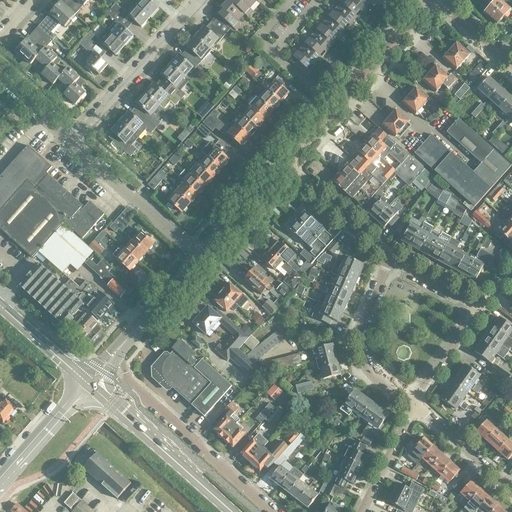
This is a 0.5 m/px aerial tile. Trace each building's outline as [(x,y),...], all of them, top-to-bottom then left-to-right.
[(61,2),(60,3),(75,16),(75,15),(79,11),(77,9),(82,4),(84,6),(89,0),(64,0),(62,3),(61,2)] [(149,0),(144,0),(138,7),(151,19),(160,10),(149,0)] [(248,17),(229,0),(228,0),(216,13),(236,31),(241,26),(238,23),(245,15),(248,18),(248,17)] [(260,4),(255,0),(229,0),(248,17),(253,12),(250,10),(257,2),(260,4)] [(338,0),(337,1),(357,19),(369,6),(364,1),(363,0),(338,0)] [(499,0),(496,0),(491,6),(503,18),(508,12),(510,10),(499,0)] [(330,10),(326,15),(345,32),(357,19),(337,1),(337,2),(340,4),(333,13),(330,10)] [(60,3),(38,27),(53,41),(53,40),(70,55),(73,52),(51,33),(60,23),(65,27),(75,16),(60,3)] [(118,23),(127,14),(116,4),(107,14),(118,23)] [(503,18),(491,6),(484,14),(496,25),(503,18)] [(151,19),(138,7),(129,17),(142,29),(151,19)] [(318,23),(313,28),(333,46),(345,32),(326,15),(325,15),(328,18),(321,26),(318,23)] [(204,27),(196,37),(210,49),(218,41),(220,42),(231,29),(219,19),(208,31),(204,27)] [(121,26),(113,35),(125,47),(134,37),(121,26)] [(53,41),(38,27),(16,52),(31,65),(36,59),(46,48),(53,41)] [(306,36),(301,41),(321,59),(333,46),(313,28),(313,29),(316,31),(309,39),(306,36)] [(108,65),(92,51),(101,42),(90,32),(79,45),(89,53),(83,61),(99,75),(108,65)] [(125,47),(113,35),(104,45),(116,57),(125,47)] [(210,49),(196,37),(187,46),(191,50),(187,55),(199,65),(204,61),(202,59),(210,49)] [(309,73),(321,59),(301,41),(301,42),(304,45),(297,53),(294,50),(289,55),(309,73)] [(457,43),(450,51),(463,63),(470,55),(457,43)] [(57,58),(46,48),(36,59),(47,69),(42,75),(57,58)] [(463,63),(450,51),(443,59),(456,70),(463,63)] [(179,56),(170,65),(185,78),(192,69),(194,71),(199,65),(187,55),(183,59),(179,56)] [(57,58),(42,75),(54,85),(59,79),(69,68),(68,68),(63,74),(56,67),(61,62),(57,58)] [(472,73),(479,79),(478,80),(478,81),(481,78),(487,71),(480,64),(472,73)] [(189,81),(185,78),(170,65),(162,75),(166,78),(162,83),(181,100),(185,95),(180,91),(189,81)] [(437,66),(430,74),(443,85),(449,91),(458,80),(451,74),(449,77),(437,66)] [(80,78),(69,68),(59,79),(69,89),(64,95),(65,95),(80,78)] [(251,70),(247,74),(253,79),(257,75),(251,70)] [(461,81),(470,89),(470,90),(478,81),(478,80),(469,72),(461,81)] [(443,85),(430,74),(423,81),(436,93),(443,85)] [(488,77),(485,81),(481,78),(478,81),(470,90),(475,94),(475,93),(485,102),(499,87),(488,77)] [(80,78),(65,95),(76,105),(86,94),(79,87),(83,82),(80,79),(80,78)] [(249,84),(244,78),(240,82),(246,88),(249,84)] [(276,83),(272,87),(264,80),(260,85),(263,87),(281,103),(289,94),(276,83)] [(181,100),(162,83),(157,87),(153,84),(145,94),(159,106),(163,110),(170,102),(175,106),(181,100)] [(242,92),(236,87),(232,91),(238,96),(242,92)] [(273,112),(281,103),(263,87),(255,96),(260,100),(273,112)] [(499,87),(485,102),(486,103),(489,99),(499,108),(510,96),(499,87)] [(417,88),(410,95),(423,107),(430,99),(417,88)] [(238,96),(232,91),(229,95),(235,100),(238,96)] [(159,106),(145,94),(137,103),(141,107),(136,111),(156,129),(161,123),(151,115),(159,106)] [(423,107),(410,95),(403,103),(416,115),(423,107)] [(511,98),(510,96),(499,108),(510,118),(511,115),(511,98)] [(248,105),(249,106),(252,109),(265,120),(273,112),(260,100),(259,100),(256,97),(248,105)] [(221,103),(221,104),(227,109),(230,105),(224,99),(221,103)] [(475,119),(485,107),(481,104),(471,115),(475,119)] [(252,109),(249,106),(247,108),(250,111),(244,117),(257,129),(265,120),(252,109)] [(211,114),(212,115),(203,124),(213,132),(216,129),(221,123),(216,119),(220,115),(221,114),(216,109),(215,111),(211,114)] [(436,119),(439,116),(432,109),(428,113),(436,119)] [(397,110),(390,118),(405,132),(410,127),(407,124),(409,122),(397,110)] [(156,129),(136,111),(132,116),(128,112),(120,122),(138,139),(145,131),(150,135),(156,129)] [(511,115),(510,118),(504,124),(502,122),(486,141),(488,143),(494,136),(496,138),(506,126),(509,123),(510,125),(511,122),(511,115)] [(244,117),(237,126),(250,137),(257,129),(244,117)] [(405,132),(390,118),(383,125),(395,137),(401,131),(404,134),(405,132)] [(511,167),(459,120),(447,133),(481,165),(474,173),(491,189),(511,167)] [(138,139),(120,122),(111,131),(115,135),(111,140),(130,158),(137,151),(132,146),(138,139)] [(231,132),(221,123),(216,129),(225,137),(226,138),(229,135),(231,132)] [(201,125),(197,130),(207,139),(211,134),(201,125)] [(237,126),(231,132),(229,135),(242,146),(250,137),(237,126)] [(397,145),(379,129),(373,136),(388,150),(380,158),(390,167),(382,175),(380,173),(382,171),(379,169),(377,171),(375,169),(370,174),(383,186),(409,156),(397,145)] [(431,135),(415,153),(428,166),(467,200),(463,205),(471,212),(491,189),(474,173),(431,135)] [(188,140),(194,146),(197,142),(191,136),(188,140)] [(388,150),(373,136),(365,145),(380,158),(388,150)] [(491,145),(496,140),(493,137),(488,143),(491,145)] [(188,140),(184,144),(190,150),(194,146),(188,140)] [(380,158),(365,145),(358,153),(373,166),(380,158)] [(52,168),(28,147),(0,177),(0,230),(31,258),(63,222),(82,239),(104,215),(90,203),(85,209),(47,174),(52,168)] [(216,149),(208,158),(221,170),(229,161),(216,149)] [(182,159),(176,154),(172,158),(178,163),(182,159)] [(409,156),(383,186),(385,188),(396,176),(409,187),(415,181),(426,191),(435,180),(425,170),(409,156)] [(178,163),(172,158),(169,161),(175,167),(178,163)] [(221,170),(208,158),(203,164),(199,161),(196,164),(213,179),(221,170)] [(383,186),(370,174),(365,170),(354,161),(349,167),(347,165),(340,173),(355,186),(370,200),(383,186)] [(205,187),(213,179),(196,164),(189,172),(192,176),(205,187)] [(157,175),(163,180),(167,176),(161,171),(157,175)] [(355,186),(340,173),(332,181),(347,195),(355,186)] [(157,175),(148,186),(153,191),(163,180),(157,175)] [(192,176),(185,184),(198,196),(205,187),(192,176)] [(185,184),(177,192),(174,190),(190,204),(198,196),(185,184)] [(383,186),(370,200),(365,205),(371,210),(368,214),(376,221),(388,207),(385,204),(386,202),(383,199),(385,196),(381,192),(385,188),(383,186)] [(500,188),(495,193),(499,197),(504,191),(500,188)] [(190,204),(174,190),(170,194),(173,197),(169,202),(182,213),(190,204)] [(495,193),(491,198),(495,202),(499,197),(495,193)] [(388,207),(376,221),(384,228),(388,224),(391,227),(398,219),(395,216),(398,213),(394,209),(392,211),(388,207)] [(431,208),(428,214),(429,215),(425,220),(429,222),(436,210),(431,208)] [(487,221),(480,215),(476,212),(472,216),(476,219),(483,225),(489,230),(492,226),(487,221)] [(304,213),(297,221),(327,248),(334,240),(319,226),(304,213)] [(470,226),(473,219),(464,215),(461,222),(470,226)] [(411,247),(421,229),(423,224),(414,219),(401,242),(411,247)] [(119,229),(122,225),(116,220),(113,224),(119,229)] [(511,240),(511,224),(509,222),(506,220),(503,223),(505,225),(499,232),(503,236),(511,242),(511,240)] [(327,248),(297,221),(290,229),(312,250),(309,254),(306,251),(301,256),(310,264),(311,265),(327,248)] [(119,229),(113,224),(110,228),(115,233),(119,229)] [(63,274),(70,266),(77,272),(86,262),(85,261),(93,252),(63,225),(38,253),(63,274)] [(421,229),(411,247),(420,252),(429,236),(425,233),(426,231),(421,229)] [(135,230),(128,238),(145,253),(153,245),(147,239),(148,237),(142,232),(141,233),(137,230),(135,230)] [(429,236),(420,252),(429,257),(440,236),(431,231),(429,236)] [(440,236),(429,257),(438,261),(447,246),(443,243),(444,241),(439,239),(441,236),(440,236)] [(132,242),(125,250),(138,262),(145,253),(128,238),(132,242)] [(101,254),(105,249),(95,240),(91,245),(101,254)] [(327,249),(333,254),(341,245),(335,240),(327,249)] [(295,256),(279,241),(271,250),(284,262),(291,268),(294,264),(290,261),(295,256)] [(486,254),(489,247),(483,244),(480,250),(486,254)] [(138,262),(125,250),(121,246),(112,255),(130,271),(138,262)] [(447,246),(438,261),(448,266),(457,249),(452,246),(451,248),(447,246)] [(457,249),(448,266),(457,271),(465,255),(461,253),(462,251),(457,249)] [(284,262),(271,250),(263,259),(276,271),(280,267),(290,275),(283,283),(292,291),(303,279),(302,278),(298,275),(291,268),(284,262)] [(333,259),(324,255),(322,259),(331,263),(333,259)] [(465,255),(457,271),(466,276),(475,258),(471,256),(470,258),(465,255)] [(321,258),(317,264),(321,267),(325,262),(321,258)] [(345,262),(343,261),(337,259),(335,265),(359,275),(363,265),(346,258),(345,262)] [(475,258),(466,276),(475,281),(484,265),(479,263),(480,261),(475,258)] [(112,269),(103,260),(94,271),(103,280),(102,281),(109,286),(107,288),(120,299),(126,292),(114,281),(115,279),(109,273),(112,269)] [(354,284),(359,275),(335,265),(330,274),(338,277),(354,284)] [(98,324),(97,323),(61,291),(37,268),(20,286),(59,321),(59,326),(61,327),(65,327),(87,347),(95,338),(89,333),(98,324)] [(320,272),(312,268),(309,275),(317,279),(320,272)] [(255,269),(250,275),(270,293),(274,288),(270,285),(272,283),(255,269)] [(304,269),(298,275),(302,278),(307,271),(304,269)] [(270,293),(250,275),(245,281),(261,295),(262,294),(266,297),(270,293)] [(354,284),(338,277),(336,281),(334,281),(332,286),(350,294),(354,284)] [(70,280),(61,291),(97,323),(113,305),(86,281),(80,288),(70,280)] [(225,288),(221,292),(238,307),(243,302),(239,299),(242,294),(229,283),(229,284),(226,285),(225,286),(225,288)] [(291,292),(283,285),(282,284),(277,291),(279,292),(275,296),(282,302),(286,298),(291,292)] [(302,295),(305,288),(299,285),(296,292),(302,295)] [(350,294),(332,286),(330,291),(332,292),(330,296),(346,303),(350,294)] [(238,307),(221,292),(218,296),(216,296),(215,298),(214,300),(213,301),(226,312),(230,308),(234,311),(238,307)] [(342,313),(346,303),(330,296),(322,293),(318,302),(324,305),(342,313)] [(282,304),(279,301),(277,300),(274,304),(269,300),(262,308),(271,316),(282,304)] [(323,305),(318,303),(312,317),(330,325),(332,320),(338,322),(342,313),(324,305),(323,305)] [(217,309),(214,312),(209,307),(200,316),(213,328),(218,322),(233,335),(217,353),(228,362),(230,359),(253,380),(261,370),(254,363),(252,361),(239,350),(249,338),(217,309)] [(266,321),(258,314),(253,319),(261,326),(266,321)] [(213,328),(200,316),(192,325),(205,337),(213,328)] [(511,326),(499,318),(493,327),(508,337),(511,333),(511,334),(511,326)] [(508,337),(493,327),(487,335),(505,348),(508,344),(506,343),(507,342),(505,341),(508,337)] [(276,332),(273,335),(279,343),(283,340),(276,332)] [(273,335),(269,338),(275,346),(279,343),(273,335)] [(505,348),(487,335),(481,343),(495,354),(503,359),(509,351),(505,348)] [(251,336),(244,344),(248,348),(255,340),(251,336)] [(269,338),(265,341),(272,349),(275,346),(269,338)] [(255,340),(248,348),(252,351),(259,343),(255,340)] [(265,341),(262,344),(268,351),(272,349),(265,341)] [(170,356),(168,354),(166,355),(154,368),(154,377),(168,389),(170,389),(172,388),(204,417),(232,386),(182,342),(181,343),(179,342),(177,347),(174,350),(174,351),(170,356)] [(495,354),(481,343),(475,352),(492,364),(495,360),(493,358),(495,354)] [(262,344),(258,347),(265,354),(268,351),(262,344)] [(313,350),(314,356),(317,355),(318,359),(336,355),(333,344),(313,350)] [(258,347),(255,350),(261,357),(265,354),(258,347)] [(261,357),(255,350),(247,356),(252,361),(254,363),(261,357)] [(302,364),(299,354),(270,362),(273,371),(302,364)] [(318,359),(316,360),(318,365),(320,365),(321,369),(338,365),(336,355),(318,359)] [(489,372),(505,383),(510,376),(494,364),(489,372)] [(338,365),(321,369),(322,374),(319,375),(321,380),(341,375),(338,365)] [(465,365),(459,374),(475,386),(478,381),(476,380),(480,376),(465,365)] [(475,386),(459,374),(453,382),(467,393),(470,389),(477,394),(481,390),(475,386)] [(298,395),(314,390),(312,382),(295,386),(298,395)] [(467,393),(453,382),(447,391),(463,403),(466,398),(464,397),(467,393)] [(341,389),(350,396),(340,410),(349,417),(363,397),(346,384),(341,389)] [(276,400),(284,391),(280,387),(271,396),(276,400)] [(465,410),(468,406),(463,403),(447,391),(441,400),(451,407),(451,409),(453,411),(455,410),(458,406),(465,410)] [(363,397),(349,417),(352,413),(356,416),(357,414),(361,417),(372,403),(363,397)] [(1,402),(0,401),(0,406),(10,416),(17,409),(6,398),(1,402)] [(275,409),(274,409),(279,404),(274,400),(260,416),(265,420),(271,426),(281,414),(275,409)] [(236,425),(230,419),(239,409),(232,403),(222,413),(226,416),(214,430),(217,433),(217,434),(218,436),(220,438),(222,438),(223,439),(236,425)] [(372,403),(361,417),(365,420),(364,422),(368,425),(380,409),(372,403)] [(10,416),(0,406),(0,420),(3,424),(10,416)] [(507,407),(503,411),(508,415),(511,411),(507,407)] [(380,409),(368,425),(361,436),(357,433),(353,438),(369,446),(373,441),(365,436),(369,431),(370,432),(374,427),(378,430),(378,429),(380,431),(384,426),(382,425),(389,415),(380,409)] [(340,429),(343,424),(337,420),(333,424),(340,429)] [(476,432),(487,441),(496,431),(485,421),(483,424),(476,432)] [(236,425),(223,439),(224,440),(224,441),(227,444),(229,444),(230,444),(233,447),(246,433),(236,425)] [(496,431),(487,441),(497,451),(507,440),(496,431)] [(274,464),(278,468),(270,479),(280,486),(289,474),(293,469),(285,461),(305,439),(301,435),(274,464)] [(413,450),(414,451),(412,453),(415,456),(417,454),(422,459),(433,447),(424,439),(413,450)] [(249,462),(250,463),(263,449),(253,440),(240,454),(244,457),(244,458),(244,460),(247,462),(249,462)] [(263,449),(250,463),(251,464),(251,465),(253,468),(255,468),(256,468),(260,471),(264,467),(267,470),(288,447),(281,440),(269,454),(263,449)] [(366,447),(352,440),(349,447),(346,446),(341,456),(346,458),(362,466),(367,457),(362,454),(366,447)] [(511,445),(507,440),(497,451),(507,460),(511,455),(511,445)] [(442,455),(433,447),(422,459),(431,467),(442,455)] [(97,453),(83,468),(117,499),(131,483),(97,453)] [(442,455),(431,467),(440,475),(450,463),(442,455)] [(362,466),(346,458),(344,463),(342,462),(340,467),(358,475),(362,466)] [(459,471),(450,463),(440,475),(449,483),(459,471)] [(358,475),(340,467),(337,472),(339,473),(333,484),(344,490),(348,483),(353,485),(358,475)] [(403,467),(400,473),(408,477),(411,471),(403,467)] [(411,471),(408,477),(416,481),(419,475),(411,471)] [(280,486),(289,494),(299,481),(289,474),(280,486)] [(425,478),(422,484),(427,487),(426,489),(429,491),(433,482),(425,478)] [(289,494),(299,501),(308,489),(299,481),(289,494)] [(325,481),(319,492),(325,495),(325,494),(331,484),(325,481)] [(433,482),(429,491),(430,491),(431,489),(438,492),(441,486),(433,482)] [(471,482),(466,488),(460,482),(453,491),(463,499),(464,497),(469,502),(480,490),(471,482)] [(397,483),(392,493),(411,502),(413,497),(411,496),(413,491),(397,483)] [(331,484),(325,494),(333,498),(339,488),(331,484)] [(318,496),(308,489),(299,501),(308,509),(318,496)] [(480,490),(469,502),(478,510),(489,498),(480,490)] [(447,499),(430,491),(428,495),(445,504),(447,499)] [(94,511),(73,493),(64,503),(73,511),(72,511),(94,511)] [(411,502),(392,493),(388,503),(404,510),(406,506),(408,507),(411,502)] [(489,498),(478,510),(480,511),(492,511),(498,506),(489,498)] [(340,511),(342,509),(330,503),(325,511),(340,511)]
